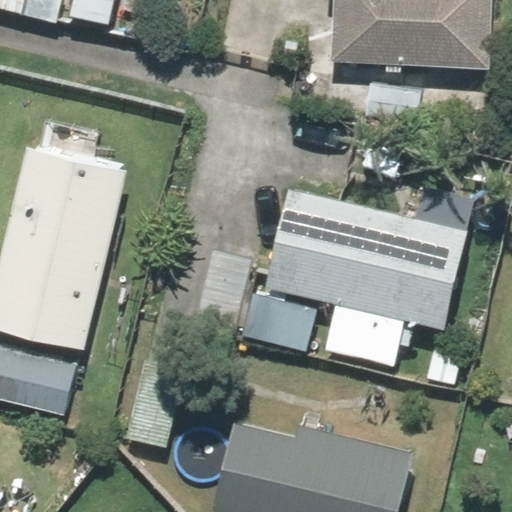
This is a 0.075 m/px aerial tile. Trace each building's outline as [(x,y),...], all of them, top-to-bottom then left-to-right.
[(39,0),(0,0),(0,1),(36,12),(39,0)] [(346,0),(344,54),(501,60),(503,0),(346,0)] [(39,135),(0,294),(0,317),(94,341),(139,159),(39,135)] [(488,222),(304,177),(279,277),(464,322),(488,222)] [(89,352),(11,337),(0,397),(78,412),(89,352)] [(197,355),(155,347),(137,440),(180,448),(197,355)] [(251,403),(228,503),(266,511),(413,511),(430,444),(251,403)]
